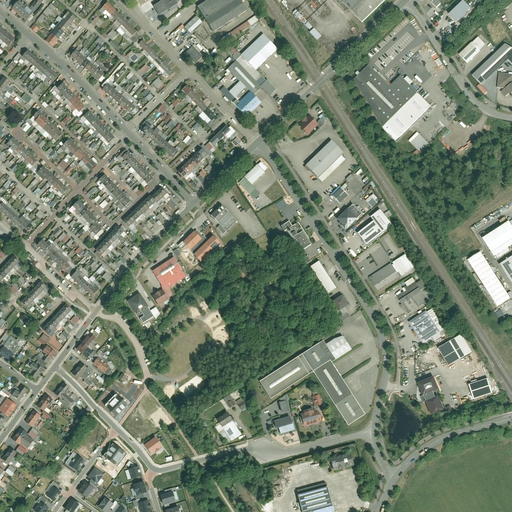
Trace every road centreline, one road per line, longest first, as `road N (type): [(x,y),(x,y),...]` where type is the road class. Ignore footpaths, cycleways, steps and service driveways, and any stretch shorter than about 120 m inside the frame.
road 1 (residential): [(375,429),(387,363),(380,330),(258,139)]
road 2 (residential): [(405,0),(258,139)]
road 3 (residential): [(511,117),(472,98),(405,0)]
road 4 (residential): [(197,199),(95,312)]
road 5 (residential): [(0,222),(95,312)]
road 6 (unclassified): [(375,429),(273,456),(250,448)]
road 7 (residential): [(395,479),(440,440),(506,420)]
